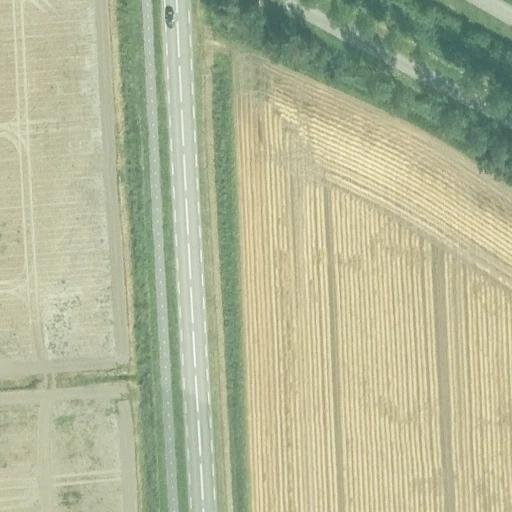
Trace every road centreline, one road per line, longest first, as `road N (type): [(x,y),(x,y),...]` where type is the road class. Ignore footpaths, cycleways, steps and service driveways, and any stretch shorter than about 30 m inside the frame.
road 1 (tertiary): [(203,511),(177,0)]
road 2 (unclassified): [(511,124),(285,0)]
